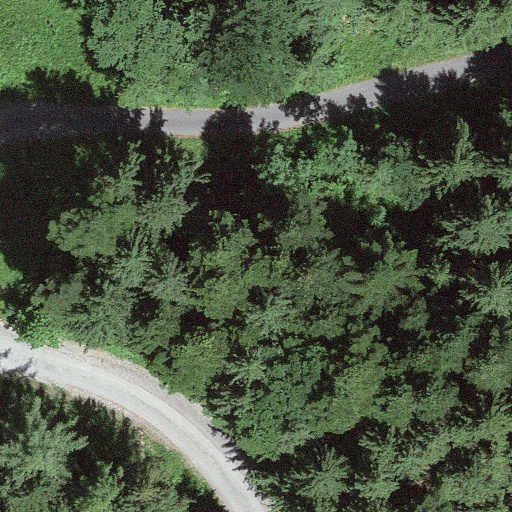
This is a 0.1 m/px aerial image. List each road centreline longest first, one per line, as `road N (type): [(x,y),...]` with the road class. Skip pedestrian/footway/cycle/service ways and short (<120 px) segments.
road 1 (track): [(0,136),(41,125),(309,114),(511,58)]
road 2 (track): [(247,511),(142,398),(0,349)]
